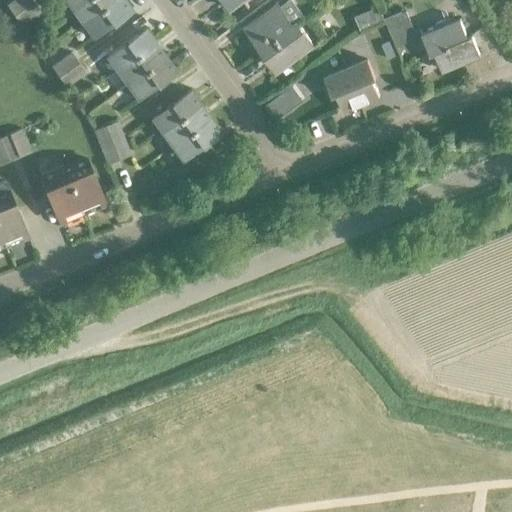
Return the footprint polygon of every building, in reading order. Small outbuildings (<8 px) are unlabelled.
[(14,0),(6,6),(10,11),(20,3),(17,0),(14,0)] [(10,11),(17,20),(36,6),(31,0),(23,0),(20,3),(10,11)] [(64,0),(72,9),(84,0),(64,0)] [(84,0),(72,9),(81,23),(112,0),(84,0)] [(130,9),(123,0),(112,0),(81,23),(92,37),(130,9)] [(304,17),(291,0),(289,0),(278,8),(277,7),(244,30),(254,43),(249,46),(255,53),(259,50),(259,51),(264,48),(292,28),(291,27),(296,23),(304,17)] [(17,20),(20,25),(40,10),(36,6),(17,20)] [(358,31),(383,20),(378,8),(353,18),(358,31)] [(401,13),(383,20),(393,43),(414,34),(405,13),(401,15),(401,13)] [(445,47),(471,36),(471,35),(467,37),(460,20),(420,37),(428,55),(446,48),(445,47)] [(296,23),(291,27),(292,28),(264,48),(279,69),(311,46),(296,23)] [(117,71),(155,43),(145,29),(107,57),(117,71)] [(446,48),(428,55),(429,56),(433,54),(440,71),(479,55),(471,36),(445,47),(446,48)] [(388,42),(381,45),(387,60),(395,56),(388,42)] [(165,56),(155,43),(117,71),(127,85),(165,56)] [(74,56),(71,53),(52,67),(54,71),(74,56)] [(74,56),(54,71),(62,81),(72,73),(81,66),(74,56)] [(176,71),(165,56),(127,85),(137,99),(176,71)] [(379,96),(371,78),(374,77),(366,59),(346,68),(361,104),(379,96)] [(72,73),(76,80),(86,72),(81,66),(72,73)] [(361,104),(346,68),(325,77),(333,95),(335,94),(342,111),(361,104)] [(62,81),(67,87),(76,80),(72,73),(62,81)] [(161,132),(199,104),(190,91),(151,118),(161,132)] [(272,101),(263,107),(274,122),(282,115),(272,101)] [(210,118),(199,104),(161,132),(171,146),(210,118)] [(210,118),(171,146),(181,160),(220,132),(210,118)] [(115,121),(94,130),(98,141),(109,137),(120,132),(115,121)] [(18,157),(30,152),(20,130),(9,135),(18,157)] [(109,137),(113,148),(124,143),(120,132),(109,137)] [(109,137),(98,141),(107,163),(118,159),(113,148),(109,137)] [(0,164),(8,161),(0,141),(0,164)] [(113,148),(118,159),(129,155),(124,143),(113,148)] [(71,191),(93,182),(84,160),(62,169),(71,191)] [(71,191),(62,169),(40,178),(49,200),(71,191)] [(93,182),(71,191),(80,213),(102,204),(93,182)] [(0,220),(16,214),(7,192),(6,192),(3,184),(0,184),(0,220)] [(71,191),(49,200),(58,222),(80,213),(71,191)] [(16,214),(0,220),(0,238),(3,245),(25,236),(16,214)]
